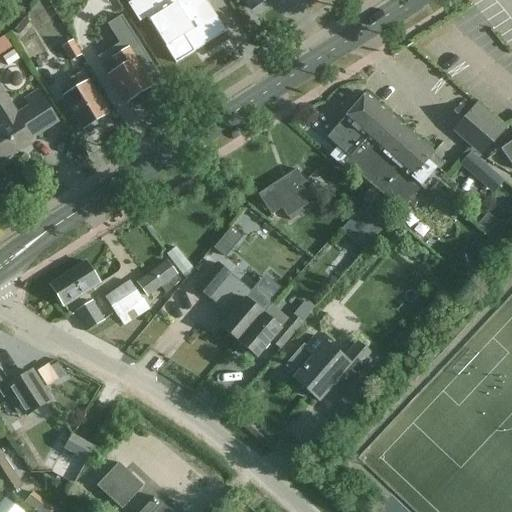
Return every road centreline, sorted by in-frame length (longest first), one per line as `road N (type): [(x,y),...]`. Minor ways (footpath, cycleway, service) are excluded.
road 1 (tertiary): [(0,262),(415,0)]
road 2 (unclassified): [(297,511),(180,412),(0,301)]
